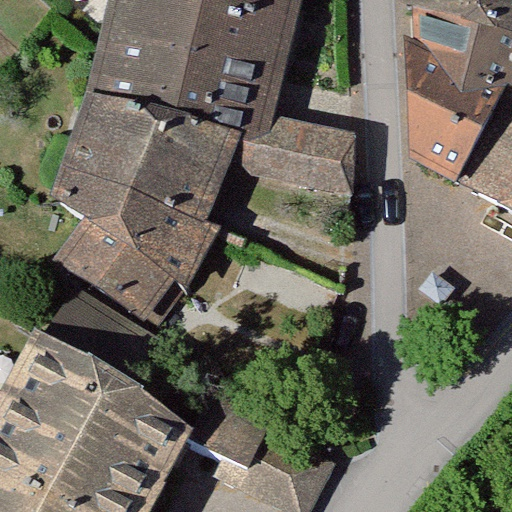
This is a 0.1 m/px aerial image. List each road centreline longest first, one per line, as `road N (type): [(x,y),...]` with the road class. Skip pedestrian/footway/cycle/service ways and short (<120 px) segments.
road 1 (residential): [(414,437),(394,380),(379,0)]
road 2 (residential): [(414,437),(468,413),(511,361)]
